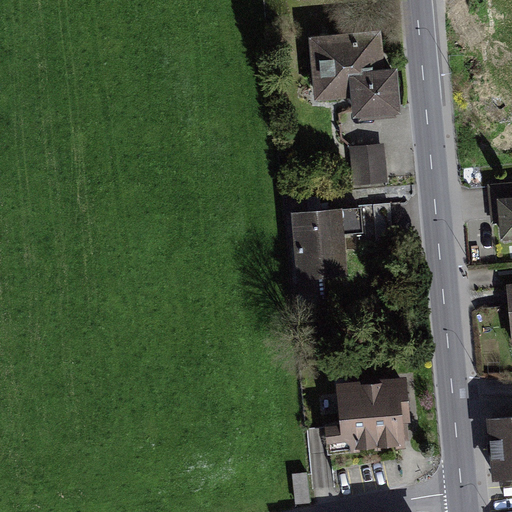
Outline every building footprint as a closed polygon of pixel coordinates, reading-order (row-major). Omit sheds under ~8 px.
[(356,106),(407,103),(404,61),(388,62),(385,30),(307,36),(311,94),(355,91),(356,106)] [(352,145),(355,184),(386,182),(383,143),(352,145)] [(494,215),(496,235),(511,233),(511,194),(493,196),(494,215)] [(396,201),(366,203),(368,225),(371,272),(401,269),(396,201)] [(291,209),(296,275),(344,271),(341,227),(368,225),(366,203),(339,205),(316,207),(291,209)] [(339,378),(345,450),(407,444),(400,372),(339,378)] [(494,471),(511,470),(511,410),(489,412),(494,471)] [(307,471),(293,472),(296,503),(302,502),(309,501),(307,471)]
